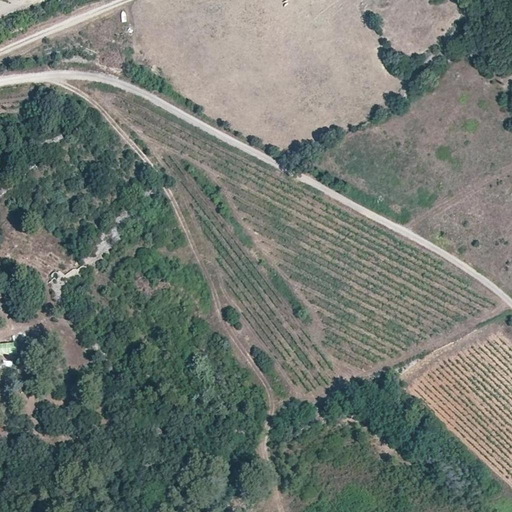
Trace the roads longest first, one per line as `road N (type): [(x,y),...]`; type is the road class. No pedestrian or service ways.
road 1 (track): [(511,305),(431,245),(131,88),(90,77),(0,86)]
road 2 (track): [(46,79),(101,106),(157,170),(230,327),(269,390),(272,419),(262,437),(284,511)]
road 3 (track): [(0,54),(151,0)]
